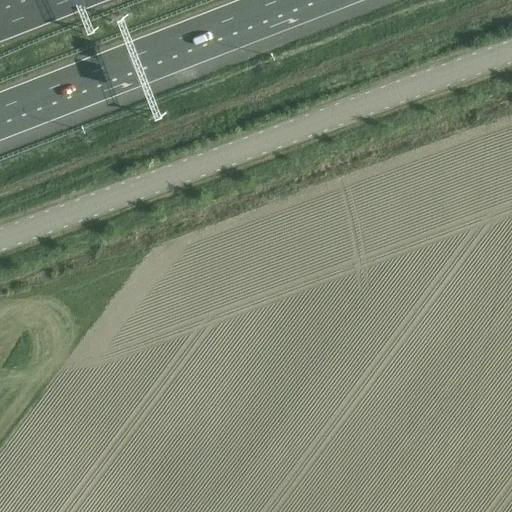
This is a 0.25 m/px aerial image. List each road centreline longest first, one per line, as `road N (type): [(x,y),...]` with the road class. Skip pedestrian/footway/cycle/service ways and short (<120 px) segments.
road 1 (tertiary): [(0,242),(511,50)]
road 2 (motorway): [(0,109),(281,0)]
